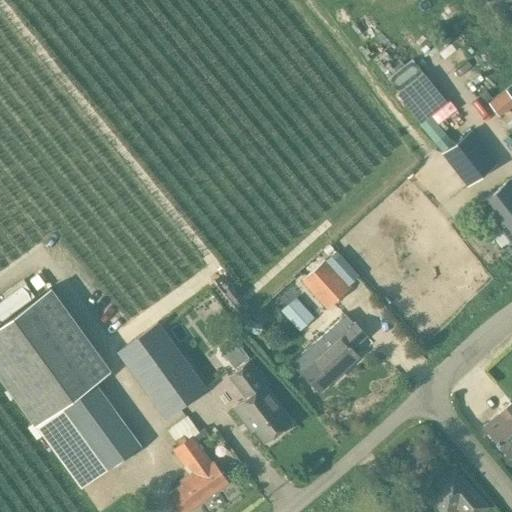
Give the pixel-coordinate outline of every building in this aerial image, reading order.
[(414,57),(389,77),(401,93),(427,73),(414,57)] [(490,104),(499,115),(511,104),(511,98),(506,91),(490,104)] [(432,114),(420,125),(443,149),(454,138),(432,114)] [(443,152),(468,184),(496,162),(472,130),(443,152)] [(481,201),(511,240),(511,182),(510,179),(481,201)] [(301,281),(326,309),(351,287),(326,259),(301,281)] [(109,369),(50,287),(0,323),(0,375),(81,487),(139,445),(92,380),(109,369)] [(344,313),(341,316),(330,326),(293,361),(319,391),(358,356),(351,348),(366,335),(354,322),(353,323),(344,313)] [(116,350),(166,417),(207,388),(158,320),(116,350)] [(231,337),(218,347),(224,355),(237,345),(231,337)] [(247,397),(233,407),(251,430),(254,428),(265,441),(290,421),(263,386),(268,383),(251,360),(230,375),(247,397)] [(508,457),(511,453),(511,402),(483,426),(508,457)] [(179,480),(182,484),(169,494),(181,511),(185,511),(228,482),(214,462),(213,460),(211,461),(192,434),(172,449),(184,466),(187,464),(191,471),(179,480)] [(455,465),(425,490),(443,511),(448,511),(450,511),(457,511),(464,506),(469,511),(479,511),(488,505),(455,465)]
